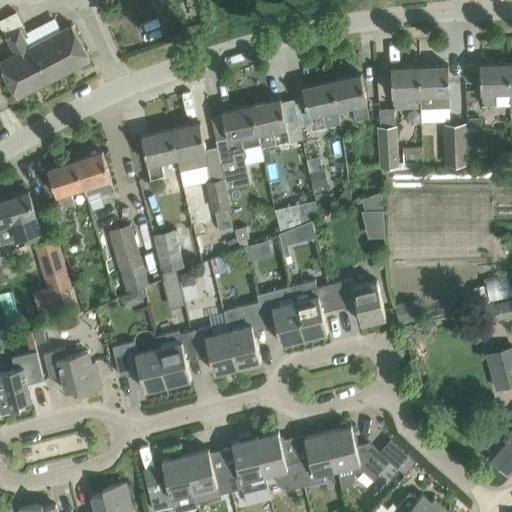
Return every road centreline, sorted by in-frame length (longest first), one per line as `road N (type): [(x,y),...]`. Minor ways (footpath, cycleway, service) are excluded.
road 1 (residential): [(0,153),(114,93),(217,55),(327,27),(511,10)]
road 2 (residential): [(390,399),(384,357),(371,344),(297,358),(261,396)]
road 3 (residential): [(499,511),(408,433),(390,399)]
road 4 (residential): [(138,426),(91,412),(0,435)]
road 5 (residential): [(390,399),(367,395),(296,411),(261,396)]
road 6 (residential): [(0,477),(12,484),(104,462),(118,448)]
road 7 (residential): [(261,396),(138,426)]
